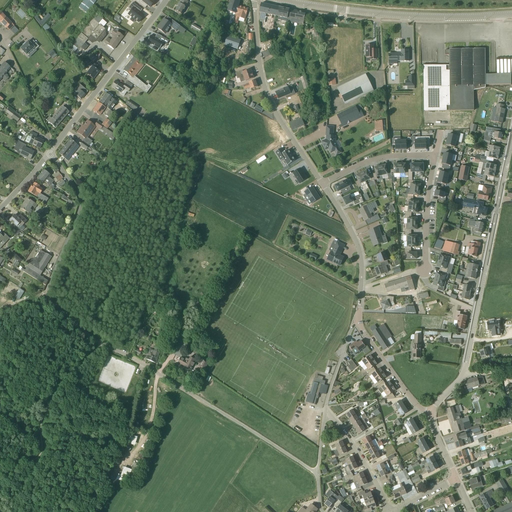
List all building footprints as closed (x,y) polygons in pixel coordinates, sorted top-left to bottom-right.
[(87,13),(96,0),(83,0),(79,7),(87,13)] [(147,6),(149,8),(150,8),(151,6),(152,6),(154,3),(153,3),(154,2),(151,0),(134,0),(145,8),(147,6)] [(175,11),(182,14),(188,2),(184,0),(181,0),(179,3),(175,11)] [(239,6),(240,1),(238,0),(230,0),(227,11),(236,13),(239,6)] [(277,16),(279,7),(261,4),(259,14),(260,22),(265,23),(267,14),(277,17),(277,16)] [(248,9),(239,6),(236,13),(233,23),(238,24),(240,18),(245,19),(248,9)] [(288,19),(290,10),(279,7),(277,16),(278,17),(277,20),(287,22),(287,21),(288,19)] [(135,20),(138,23),(144,16),(133,8),(128,15),(132,18),(130,20),(133,23),(135,20)] [(303,25),(306,13),(290,10),(288,19),(287,21),(299,24),(303,25)] [(14,26),(1,12),(0,13),(0,21),(9,30),(14,26)] [(180,26),(168,17),(165,20),(164,19),(157,28),(165,34),(170,27),(176,31),(180,26)] [(72,44),(78,49),(79,49),(80,48),(84,51),(88,46),(85,43),(90,37),(91,39),(92,37),(96,40),(105,29),(102,26),(93,19),(72,44)] [(202,30),(200,29),(193,24),(191,27),(197,31),(196,33),(198,35),(195,39),(198,40),(202,34),(201,34),(203,31),(201,30),(202,30)] [(118,43),(123,36),(114,29),(110,34),(114,37),(112,39),(118,43)] [(162,37),(162,36),(157,34),(154,38),(150,36),(148,40),(147,42),(159,49),(163,43),(159,41),(161,38),(162,37)] [(238,49),(240,43),(241,40),(228,36),(225,44),(238,49)] [(112,39),(111,40),(107,38),(104,43),(113,50),(118,43),(112,39)] [(28,41),(25,44),(25,43),(23,45),(23,46),(20,49),(21,50),(20,50),(23,53),(23,52),(26,55),(34,48),(36,50),(39,47),(33,40),(30,43),(28,41)] [(367,57),(371,57),(371,59),(377,59),(376,50),(373,50),(373,46),(366,46),(367,57)] [(449,49),(449,50),(449,54),(449,61),(449,66),(446,66),(423,66),(424,91),(424,106),(424,111),(474,111),(474,90),(485,88),(485,85),(486,85),(511,85),(511,74),(500,74),(486,75),(485,49),(481,49),(477,49),(458,49),(453,49),(449,49)] [(389,54),(389,64),(398,64),(398,62),(409,61),(409,50),(401,50),(401,53),(389,54)] [(97,58),(91,54),(88,58),(94,62),(97,58)] [(123,70),(130,75),(126,80),(146,93),(151,87),(148,84),(145,88),(133,78),(143,66),(133,58),(123,70)] [(0,79),(11,67),(4,62),(0,67),(0,79)] [(92,66),(86,74),(93,79),(99,71),(95,68),(97,66),(94,64),(92,66)] [(236,74),(238,79),(240,78),(241,82),(254,78),(251,70),(243,72),(243,71),(236,74)] [(345,102),(372,88),(366,77),(339,90),(345,102)] [(123,96),(127,91),(128,92),(131,87),(125,84),(124,86),(115,81),(111,87),(120,93),(120,94),(123,96)] [(258,87),(256,81),(249,83),(249,84),(243,86),(245,90),(250,88),(251,89),(258,87)] [(77,93),(75,95),(81,100),(85,95),(87,92),(80,85),(75,91),(77,93)] [(68,87),(65,90),(71,96),(74,93),(68,87)] [(286,96),(287,99),(296,95),(294,92),(290,93),(288,88),(276,93),(279,99),(286,96)] [(65,91),(62,94),(67,100),(70,97),(65,91)] [(112,112),(110,110),(116,102),(112,99),(112,98),(106,93),(99,103),(105,108),(102,113),(106,116),(108,117),(112,112)] [(138,107),(132,104),(129,101),(126,104),(135,111),(138,107)] [(105,108),(99,103),(98,103),(93,111),(99,116),(102,113),(105,108)] [(497,108),(494,122),(502,123),(505,109),(503,109),(504,105),(497,104),(496,108),(497,108)] [(341,123),(338,124),(340,128),(364,116),(360,109),(358,110),(356,106),(337,115),(341,123)] [(63,107),(49,123),(55,128),(69,112),(63,107)] [(17,122),(21,116),(15,111),(14,112),(8,108),(5,112),(17,122)] [(298,118),(298,119),(289,123),(293,131),(308,124),(305,118),(302,120),(301,117),(298,118)] [(107,129),(111,123),(106,119),(102,125),(107,129)] [(77,133),(85,138),(89,132),(90,133),(95,126),(87,121),(84,126),(83,125),(77,133)] [(107,129),(102,125),(97,122),(95,125),(100,128),(98,130),(113,140),(116,136),(107,129)] [(334,127),(327,126),(326,136),(327,136),(326,139),(321,141),(325,150),(329,149),(331,153),(335,151),(336,155),(341,153),(339,149),(335,142),(335,140),(336,136),(333,136),(334,127)] [(490,132),(489,138),(502,140),(503,134),(500,133),(501,130),(486,127),(485,131),(490,132)] [(40,148),(44,141),(36,137),(37,135),(31,132),(29,137),(28,136),(25,141),(29,143),(40,148)] [(452,135),(449,134),(447,140),(456,142),(458,142),(460,134),(453,132),(452,135)] [(420,140),(421,149),(426,149),(426,146),(430,145),(430,137),(426,137),(426,140),(420,140)] [(89,146),(91,143),(85,138),(82,141),(89,146)] [(395,150),(401,150),(401,141),(401,138),(392,139),(392,145),(395,145),(395,150)] [(65,158),(76,144),(71,139),(59,154),(65,158)] [(27,145),(17,141),(15,146),(22,150),(20,155),(30,160),(34,152),(25,148),(27,145)] [(86,150),(89,146),(82,142),(80,145),(86,150)] [(281,148),(275,152),(281,161),(284,159),(288,165),(295,161),(288,150),(284,153),(281,148)] [(97,158),(100,154),(94,149),(91,153),(97,158)] [(489,152),(486,151),(485,157),(476,155),(476,158),(486,160),(487,157),(488,157),(488,158),(498,160),(499,154),(489,152)] [(476,158),(475,159),(475,162),(479,162),(478,168),(482,169),(485,169),(495,171),(496,166),(486,163),(486,160),(476,158)] [(411,164),(411,170),(408,170),(408,176),(408,180),(409,180),(412,181),(412,172),(423,172),(424,172),(425,166),(423,166),(423,164),(422,164),(422,163),(412,163),(412,164),(411,164)] [(390,170),(391,176),(394,176),(394,174),(400,174),(400,164),(394,164),(394,170),(390,170)] [(405,164),(400,164),(400,174),(405,174),(405,176),(408,176),(408,170),(405,170),(405,164)] [(386,165),(380,167),(382,176),(387,174),(388,177),(391,176),(390,170),(387,171),(386,165)] [(372,174),(374,180),(377,179),(377,177),(382,176),(380,167),(375,168),(376,173),(372,174)] [(469,168),(461,167),(459,180),(467,181),(469,168)] [(300,184),(307,179),(300,168),(293,173),(300,184)] [(485,169),(482,169),(481,174),(477,174),(476,177),(482,180),(485,180),(486,176),(494,177),(495,171),(485,169)] [(41,174),(52,184),(54,181),(49,177),(50,175),(44,170),(41,174)] [(367,171),(362,173),(365,181),(370,179),(371,181),(374,180),(372,174),(369,176),(367,171)] [(359,180),(356,182),(359,187),(362,186),(362,187),(367,184),(365,181),(362,173),(356,176),(359,180)] [(51,185),(52,184),(41,174),(37,178),(43,184),(43,183),(53,190),(55,188),(51,185)] [(411,184),(411,189),(420,190),(420,185),(415,184),(415,181),(412,181),(409,180),(409,184),(411,184)] [(39,186),(38,185),(34,183),(32,186),(32,185),(30,188),(28,192),(39,199),(38,201),(37,200),(43,204),(46,197),(40,194),(43,189),(39,187),(39,186)] [(343,194),(349,192),(348,190),(347,189),(348,188),(346,183),(342,184),(338,185),(339,187),(335,188),(335,189),(334,190),(336,193),(337,192),(337,193),(341,191),(343,194)] [(482,192),(480,191),(478,198),(488,200),(489,196),(490,196),(492,188),(483,186),(482,192)] [(306,187),(300,191),(303,196),(306,194),(312,203),(312,204),(320,199),(312,187),(309,189),(308,190),(306,187)] [(419,196),(420,190),(411,189),(410,195),(407,194),(407,198),(413,198),(414,195),(419,196)] [(440,197),(439,200),(445,202),(447,193),(436,190),(434,196),(440,197)] [(350,195),(343,199),(346,206),(353,202),(354,206),(364,202),(361,194),(351,198),(350,195)] [(409,201),(409,206),(418,208),(418,202),(413,201),(413,198),(407,198),(407,201),(409,201)] [(37,205),(33,203),(27,199),(24,204),(23,204),(21,208),(30,214),(32,210),(30,209),(32,206),(36,208),(37,205)] [(463,206),(476,209),(474,214),(486,216),(487,209),(482,208),(483,203),(477,201),(477,202),(464,200),(463,206)] [(373,209),(377,207),(375,202),(367,206),(359,209),(365,221),(372,217),(371,214),(369,211),(373,209)] [(417,213),(418,208),(409,206),(408,212),(405,212),(405,215),(411,215),(412,212),(417,213)] [(406,224),(417,224),(417,219),(411,219),(411,215),(405,215),(405,219),(408,219),(408,224),(406,224)] [(9,220),(19,229),(22,226),(27,221),(21,216),(18,218),(17,217),(15,216),(14,217),(13,217),(9,220)] [(474,221),(469,221),(468,227),(472,228),(471,233),(480,236),(481,233),(482,233),(483,230),(484,224),(474,221)] [(405,230),(405,233),(411,233),(411,230),(417,230),(417,224),(406,224),(406,230),(405,230)] [(383,234),(381,234),(379,228),(368,231),(374,246),(382,243),(383,244),(387,243),(384,232),(382,233),(383,234)] [(411,236),(411,233),(405,233),(405,236),(406,236),(406,242),(417,242),(417,236),(411,236)] [(0,248),(5,243),(9,239),(4,234),(1,236),(0,234),(0,248)] [(437,239),(435,248),(442,250),(444,241),(437,239)] [(453,243),(445,241),(443,251),(450,253),(458,255),(459,252),(458,251),(459,245),(453,243)] [(344,258),(339,256),(344,245),(337,242),(332,252),(331,252),(327,260),(340,266),(344,258)] [(405,247),(405,250),(411,250),(411,247),(417,247),(417,242),(406,242),(407,242),(407,247),(405,247)] [(479,252),(479,251),(480,243),(475,242),(474,245),(468,244),(467,247),(469,248),(468,255),(472,255),(472,256),(476,257),(477,252),(479,252)] [(51,257),(47,254),(40,250),(36,257),(32,260),(26,268),(25,270),(22,268),(21,270),(27,273),(46,286),(48,281),(40,276),(45,268),(43,267),(45,265),(46,265),(50,260),(48,259),(50,257),(51,257)] [(411,253),(411,250),(405,250),(405,253),(407,254),(407,259),(416,259),(416,253),(411,253)] [(388,261),(388,260),(385,252),(377,255),(380,263),(387,261),(388,261)] [(440,255),(438,261),(447,263),(449,258),(450,258),(451,255),(445,253),(444,256),(440,255)] [(12,254),(9,259),(13,261),(11,264),(17,267),(21,259),(12,254)] [(447,272),(451,274),(455,259),(451,258),(447,272)] [(389,265),(387,261),(380,263),(381,266),(375,268),(378,276),(388,272),(386,266),(389,265)] [(447,263),(438,261),(437,267),(441,268),(440,271),(442,271),(446,273),(447,270),(445,269),(447,263)] [(478,266),(470,264),(468,263),(466,270),(469,271),(477,272),(478,266)] [(21,270),(16,267),(14,270),(12,269),(11,272),(12,273),(17,275),(18,273),(19,273),(21,270)] [(477,272),(469,271),(466,270),(465,277),(475,279),(477,272)] [(446,273),(442,271),(441,274),(437,273),(435,279),(444,282),(445,276),(447,276),(448,273),(446,273)] [(406,278),(409,290),(414,288),(411,277),(406,278)] [(402,292),(409,290),(406,278),(384,285),(387,293),(401,289),(402,292)] [(444,282),(435,279),(433,285),(437,286),(436,289),(442,291),(443,288),(442,288),(444,282)] [(463,292),(471,293),(472,287),(464,285),(463,292)] [(26,293),(22,290),(17,298),(21,301),(26,293)] [(469,300),(471,293),(463,292),(461,298),(469,300)] [(395,305),(393,301),(394,297),(387,296),(381,299),(382,300),(380,301),(381,303),(380,304),(383,310),(390,307),(395,305)] [(456,311),(454,321),(458,321),(456,328),(464,330),(467,316),(460,315),(460,312),(456,311)] [(492,329),(493,336),(500,335),(500,328),(499,320),(494,321),(494,320),(490,320),(490,321),(487,322),(488,330),(492,329)] [(384,324),(380,327),(372,332),(384,350),(391,346),(387,340),(392,337),(384,324)] [(185,329),(179,325),(176,329),(182,333),(185,329)] [(361,341),(358,343),(356,341),(350,346),(352,350),(356,347),(359,351),(365,347),(361,341)] [(485,346),(486,349),(480,351),(482,358),(489,356),(488,351),(492,350),(490,344),(485,346)] [(421,345),(414,345),(413,345),(412,358),(420,358),(421,345)] [(146,359),(155,363),(160,350),(155,348),(153,351),(150,349),(146,359)] [(365,366),(374,359),(372,356),(371,357),(370,355),(362,361),(365,366)] [(189,372),(196,360),(189,356),(187,359),(186,359),(185,360),(180,358),(177,363),(184,367),(183,369),(189,372)] [(374,359),(365,366),(367,368),(365,370),(368,374),(375,369),(373,367),(377,364),(376,363),(376,362),(374,359)] [(208,363),(202,360),(198,366),(205,370),(208,363)] [(375,379),(384,372),(381,369),(381,370),(380,368),(376,371),(375,369),(368,374),(370,376),(372,375),(375,379)] [(384,372),(375,379),(377,382),(375,384),(377,387),(384,382),(383,380),(386,377),(385,376),(386,375),(384,372)] [(314,386),(312,394),(308,393),(306,402),(315,405),(317,398),(318,399),(319,395),(318,395),(319,393),(322,393),(323,390),(320,390),(322,384),(324,385),(325,381),(314,378),(312,385),(314,386)] [(472,388),(479,386),(477,378),(465,381),(467,389),(468,389),(468,391),(469,392),(472,391),(472,390),(472,388)] [(384,392),(393,385),(391,382),(390,383),(389,381),(385,384),(384,382),(377,387),(379,389),(378,390),(381,394),(384,392)] [(395,388),(393,385),(384,392),(387,395),(385,397),(386,399),(395,397),(392,393),(396,390),(394,389),(395,388)] [(398,410),(404,406),(400,401),(394,404),(398,410)] [(404,406),(398,410),(402,416),(408,412),(404,406)] [(454,433),(472,428),(469,418),(462,420),(458,406),(446,409),(454,433)] [(349,419),(356,415),(354,412),(357,410),(356,408),(352,410),(346,414),(349,419)] [(364,420),(369,416),(368,414),(366,415),(360,420),(359,420),(353,424),(356,429),(362,425),(366,423),(364,420)] [(353,424),(359,420),(356,415),(349,419),(353,424)] [(407,430),(409,428),(415,425),(412,419),(406,423),(407,424),(404,425),(407,430)] [(369,428),(368,426),(366,423),(362,425),(356,429),(359,434),(366,430),(365,430),(369,428)] [(511,424),(485,432),(487,439),(511,432),(511,424)] [(409,428),(413,434),(419,431),(415,425),(409,428)] [(472,428),(473,433),(481,431),(480,430),(483,429),(481,425),(472,428)] [(467,439),(467,438),(466,436),(467,436),(467,435),(466,435),(465,433),(453,437),(455,443),(467,439)] [(365,445),(372,441),(370,438),(374,436),(373,434),(369,436),(362,439),(365,445)] [(130,435),(128,444),(134,445),(135,440),(137,441),(138,436),(130,435)] [(472,443),(470,438),(469,437),(467,438),(467,439),(455,443),(456,448),(472,443)] [(420,447),(426,444),(423,438),(417,441),(420,447)] [(337,450),(345,447),(342,441),(335,444),(335,445),(331,446),(332,449),(336,447),(337,450)] [(375,447),(375,446),(372,441),(365,445),(368,450),(375,447)] [(420,455),(423,453),(429,450),(426,444),(420,447),(417,449),(420,455)] [(345,447),(337,450),(339,453),(335,455),(336,457),(340,456),(347,452),(345,447)] [(368,450),(371,456),(377,452),(375,447),(368,450)] [(470,455),(473,455),(472,452),(470,453),(468,449),(458,453),(460,459),(467,457),(470,455)] [(377,452),(371,456),(374,461),(380,457),(384,455),(383,453),(379,455),(377,452)] [(481,456),(480,453),(479,453),(473,455),(470,455),(467,457),(460,459),(462,465),(469,463),(468,462),(475,460),(475,458),(477,458),(481,456)] [(429,466),(436,462),(433,456),(422,462),(423,464),(427,462),(429,466)] [(348,466),(355,462),(353,457),(345,460),(346,460),(342,462),(343,464),(347,462),(348,466)] [(496,464),(498,463),(497,459),(489,462),(491,469),(497,467),(496,464)] [(379,472),(386,469),(384,465),(388,464),(387,461),(383,463),(376,466),(379,472)] [(355,462),(348,466),(349,469),(346,470),(347,473),(350,471),(358,468),(355,462)] [(436,462),(429,466),(431,469),(427,471),(428,474),(439,468),(436,462)] [(476,468),(480,467),(478,463),(460,470),(462,476),(470,473),(471,476),(478,473),(476,468)] [(121,473),(129,475),(130,469),(123,467),(121,473)] [(386,469),(379,472),(382,478),(388,474),(392,472),(391,470),(387,472),(386,469)] [(138,472),(131,470),(126,483),(133,485),(138,472)] [(352,473),(345,477),(346,480),(346,481),(352,478),(354,483),(365,478),(363,472),(355,476),(354,476),(352,473)] [(356,487),(356,488),(360,487),(368,484),(365,478),(354,483),(356,487)] [(477,479),(477,478),(471,480),(469,480),(469,481),(472,491),(475,490),(475,489),(481,487),(480,483),(482,482),(481,479),(480,478),(477,479)] [(398,489),(401,496),(407,494),(404,487),(403,487),(402,483),(400,484),(396,486),(398,489)] [(502,494),(508,491),(506,486),(499,489),(502,494)] [(395,499),(401,496),(398,489),(392,492),(395,499)] [(479,496),(487,509),(494,505),(490,499),(495,496),(491,490),(479,496)] [(371,492),(366,494),(365,491),(358,494),(360,500),(363,498),(365,502),(373,499),(371,492)] [(335,505),(342,497),(339,495),(338,497),(333,493),(324,504),(329,508),(333,503),(335,505)] [(340,505),(342,502),(344,499),(342,497),(335,505),(338,507),(334,511),(341,511),(344,508),(340,505)] [(442,504),(444,503),(446,502),(448,506),(455,503),(452,497),(449,498),(448,497),(442,500),(440,501),(442,504)] [(373,499),(365,502),(366,506),(363,507),(364,511),(368,511),(372,511),(371,508),(376,506),(373,499)] [(511,511),(511,501),(511,502),(511,503),(493,511),(490,511),(511,511)]
